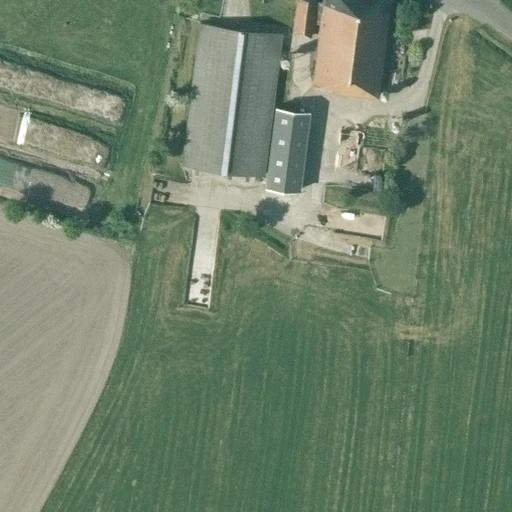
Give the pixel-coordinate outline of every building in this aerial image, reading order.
[(322,0),(322,6),(313,5),(313,0),(296,0),(292,34),(309,36),(311,22),(319,24),(312,84),(331,86),(330,91),(349,93),(348,98),(358,100),(359,94),(377,97),(389,0),(322,0)] [(199,22),(181,163),(262,174),(280,33),(199,22)] [(308,111),(275,107),(265,187),(298,192),(308,111)] [(383,236),(384,210),(353,208),(351,234),(383,236)] [(213,287),(214,264),(188,263),(186,286),(213,287)]
